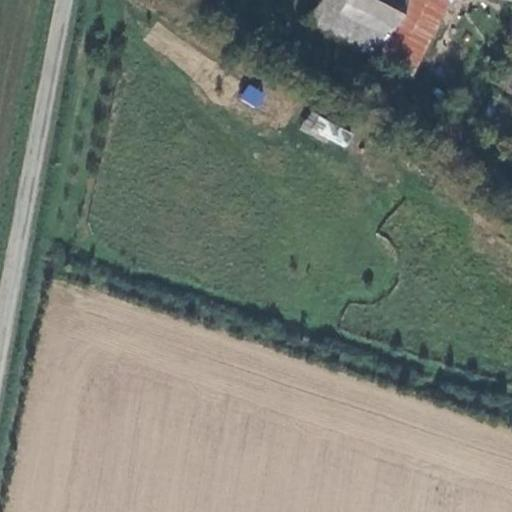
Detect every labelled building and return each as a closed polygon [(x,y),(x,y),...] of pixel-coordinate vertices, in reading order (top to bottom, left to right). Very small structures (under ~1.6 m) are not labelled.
[(274,4),(268,0),(201,0),(249,35),(274,4)] [(308,0),(299,17),(366,49),(390,0),(308,0)] [(390,0),(366,49),(404,67),(437,0),(390,0)] [(254,108),(264,96),(250,83),(239,95),(254,108)] [(300,130),(345,149),(353,131),(307,112),(300,130)]
